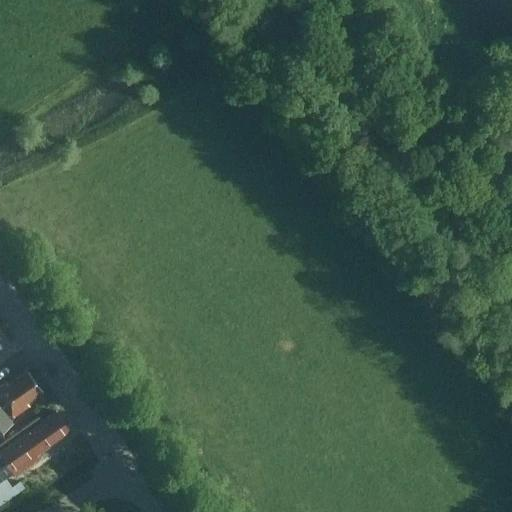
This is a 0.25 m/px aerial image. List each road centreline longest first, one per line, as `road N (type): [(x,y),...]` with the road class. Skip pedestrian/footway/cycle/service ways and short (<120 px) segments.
road 1 (track): [(361,0),(511,194)]
road 2 (unclassified): [(128,473),(0,291)]
